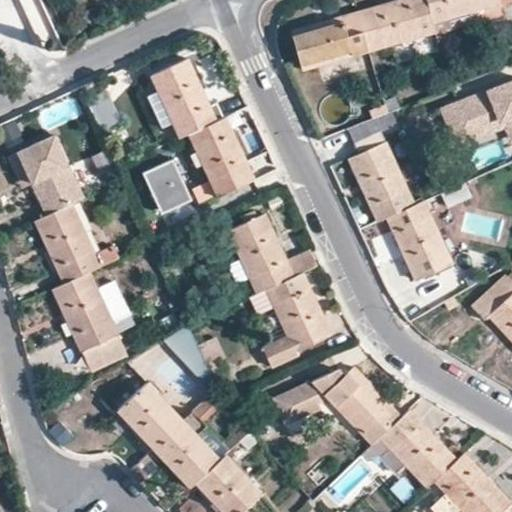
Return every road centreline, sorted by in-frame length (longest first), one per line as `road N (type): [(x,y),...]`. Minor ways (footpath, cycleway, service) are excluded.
road 1 (residential): [(229,0),(372,318),(410,357),(511,418)]
road 2 (residential): [(41,83),(229,0)]
road 3 (residential): [(0,321),(45,487)]
